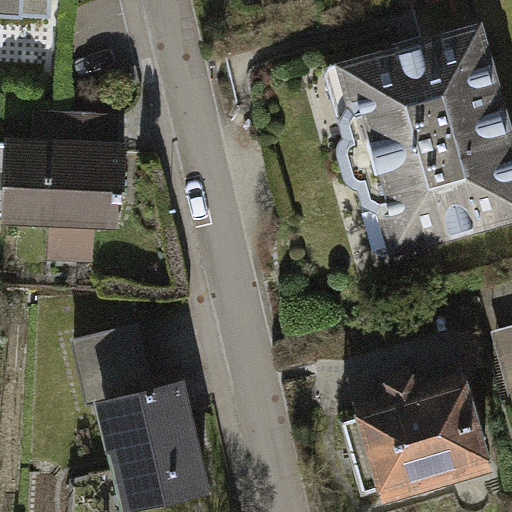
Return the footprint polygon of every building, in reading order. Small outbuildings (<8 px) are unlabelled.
[(70,0),(0,0),(0,67),(66,71),(70,0)] [(511,114),(486,23),(322,72),(379,262),(511,221),(511,114)] [(131,153),(8,147),(0,218),(0,229),(122,236),(131,153)] [(145,326),(72,344),(119,511),(171,511),(216,502),(184,384),(162,390),(145,326)] [(511,327),(496,331),(510,399),(511,398),(511,327)] [(473,371),(353,400),(383,506),(506,476),(473,371)]
